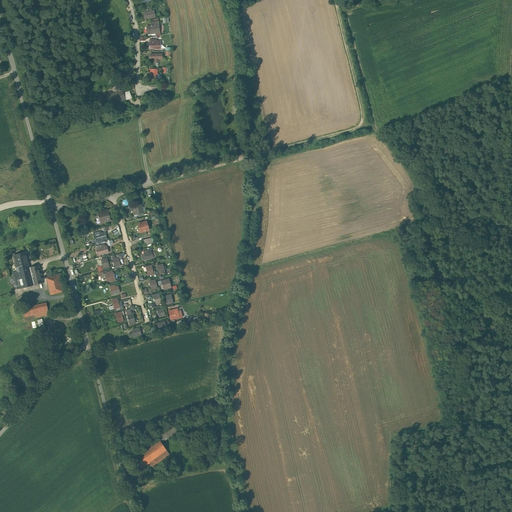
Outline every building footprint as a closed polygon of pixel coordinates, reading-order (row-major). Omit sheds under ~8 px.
[(155,33),(154,25),(152,25),(152,26),(148,27),(149,29),(147,30),(147,33),(155,33)] [(155,40),(149,40),(150,50),(153,50),(153,49),(160,48),(159,42),(156,42),(155,40)] [(162,54),(150,54),(150,59),(154,59),(154,62),(158,62),(158,57),(162,57),(162,54)] [(105,93),(109,104),(124,99),(120,88),(117,89),(118,92),(111,94),(110,92),(105,93)] [(142,212),(140,205),(133,206),(134,210),(137,209),(138,213),(142,212)] [(110,220),(108,212),(102,213),(102,212),(98,213),(99,216),(100,216),(101,219),(100,219),(101,223),(110,220)] [(146,222),(138,224),(140,232),(148,230),(146,222)] [(95,233),(97,241),(106,239),(104,233),(101,233),(100,232),(95,233)] [(104,245),(99,246),(101,254),(107,253),(105,246),(104,246),(104,245)] [(148,250),(143,251),(145,260),(151,258),(150,252),(149,252),(148,250)] [(18,275),(21,288),(34,285),(29,267),(26,252),(13,255),(16,268),(18,275)] [(117,257),(112,259),(114,267),(120,266),(119,260),(118,260),(117,257)] [(107,258),(101,260),(103,268),(109,267),(107,258)] [(38,265),(29,267),(34,285),(42,283),(38,265)] [(161,265),(157,266),(159,275),(165,273),(164,269),(163,270),(161,265)] [(112,271),(106,273),(108,281),(111,280),(111,282),(114,281),(112,271)] [(58,275),(46,278),(50,294),(62,292),(58,275)] [(171,288),(168,279),(158,282),(159,285),(162,285),(163,290),(171,288)] [(114,285),(109,286),(112,295),(118,293),(116,287),(115,287),(114,285)] [(117,298),(113,300),(115,308),(122,307),(121,304),(119,304),(117,298)] [(23,309),(25,317),(35,314),(48,311),(46,303),(23,309)] [(173,310),(169,311),(171,320),(179,317),(177,311),(174,312),(173,310)] [(70,339),(64,345),(67,348),(73,342),(70,339)] [(174,424),(157,435),(162,442),(178,430),(174,424)] [(159,440),(132,459),(139,470),(150,462),(154,460),(167,451),(159,440)] [(167,451),(154,460),(156,463),(169,454),(167,451)]
